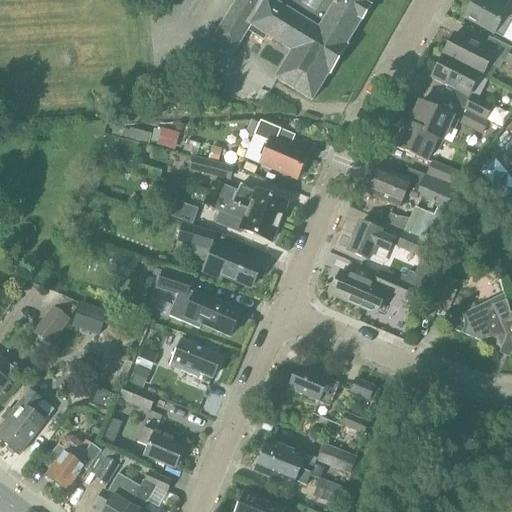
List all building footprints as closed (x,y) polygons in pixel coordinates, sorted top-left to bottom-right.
[(275,80),(312,102),(328,76),(329,76),(346,48),(361,23),(362,23),(370,10),(369,9),(374,0),(237,0),(212,42),(233,54),(246,32),(262,42),(264,39),(265,37),(291,53),(275,80)] [(481,0),(475,0),(465,19),(493,35),(494,35),(502,40),(511,22),(511,19),(504,15),(505,13),(481,0)] [(454,36),(443,58),(478,77),(481,78),(488,65),(498,70),(501,65),(503,61),(470,44),(454,36)] [(467,98),(478,77),(443,58),(432,80),(467,98)] [(473,99),(466,113),(488,124),(495,110),(473,99)] [(409,127),(442,142),(448,128),(453,131),(458,122),(452,119),(419,104),(409,127)] [(488,124),(466,113),(460,125),(482,136),(488,124)] [(270,141),(259,166),(281,175),(282,178),(289,181),(292,180),(296,182),(307,156),(284,146),(289,135),(266,125),(261,137),(270,141)] [(438,151),(442,142),(409,127),(403,125),(393,148),(426,163),(432,149),(438,151)] [(180,135),(162,130),(157,147),(175,152),(180,135)] [(207,163),(204,176),(229,183),(232,170),(207,163)] [(432,164),(426,176),(448,185),(454,173),(432,164)] [(408,171),(404,180),(376,169),(365,195),(398,209),(409,183),(421,187),(417,197),(434,205),(447,210),(455,191),(408,171)] [(229,191),(225,202),(278,224),(286,205),(256,193),(253,201),(229,191)] [(278,224),(225,202),(220,213),(243,223),(240,231),(270,243),(278,224)] [(185,206),(180,220),(192,224),(197,210),(185,206)] [(70,232),(90,240),(99,218),(78,211),(70,232)] [(423,214),(417,226),(397,217),(396,219),(390,217),(386,226),(402,233),(423,242),(425,243),(436,220),(423,214)] [(189,253),(208,261),(224,268),(220,277),(250,289),(260,267),(230,255),(229,256),(213,249),(213,251),(212,251),(217,234),(208,232),(183,224),(178,241),(192,245),(189,253)] [(369,262),(374,248),(388,254),(393,242),(379,236),(380,234),(359,225),(347,253),(369,262)] [(416,258),(423,242),(402,233),(396,249),(416,258)] [(114,257),(108,276),(132,284),(138,265),(114,257)] [(511,352),(511,314),(509,315),(507,305),(494,259),(493,260),(505,303),(493,307),(491,303),(492,302),(492,301),(464,315),(468,325),(464,335),(442,325),(442,326),(508,355),(507,358),(507,359),(508,357),(511,352)] [(177,297),(168,318),(180,323),(199,331),(201,327),(229,339),(240,314),(238,313),(239,310),(225,304),(224,307),(195,295),(194,296),(187,293),(191,282),(162,272),(157,290),(177,297)] [(349,305),(371,314),(375,316),(384,294),(370,288),(370,287),(341,274),(331,297),(349,305)] [(378,275),(373,286),(405,300),(409,289),(378,275)] [(70,320),(69,319),(76,309),(62,299),(55,308),(53,307),(32,333),(50,347),(70,320)] [(81,303),(73,325),(101,335),(109,314),(81,303)] [(179,345),(170,366),(181,371),(181,373),(196,380),(198,376),(212,381),(221,359),(191,347),(190,349),(179,345)] [(135,368),(129,383),(141,389),(148,374),(135,368)] [(298,369),(289,392),(328,410),(338,387),(298,369)] [(355,382),(350,395),(368,403),(374,390),(355,382)] [(85,405),(106,415),(117,393),(96,383),(85,405)] [(125,385),(119,400),(148,412),(155,398),(125,385)] [(53,412),(40,402),(28,392),(0,427),(0,443),(7,449),(7,451),(8,453),(12,456),(15,455),(17,457),(44,423),(53,412)] [(345,417),(341,427),(363,437),(367,426),(345,417)] [(143,429),(137,444),(148,449),(144,458),(173,471),(182,449),(168,443),(170,439),(155,433),(154,434),(143,429)] [(261,458),(305,476),(315,481),(320,470),(302,463),(304,457),(267,442),(261,458)] [(47,459),(53,464),(55,465),(46,478),(57,487),(56,490),(60,492),(63,491),(65,493),(83,470),(87,472),(101,453),(91,445),(90,446),(83,455),(70,445),(65,447),(62,451),(56,447),(47,459)] [(324,446),(319,458),(340,467),(338,471),(349,475),(355,460),(324,446)] [(117,467),(123,458),(104,450),(101,453),(87,472),(95,477),(105,459),(117,467)] [(301,486),(305,476),(261,458),(254,474),(291,489),(293,485),(293,483),(298,485),(301,486)] [(105,459),(94,478),(106,485),(117,467),(105,459)] [(143,484),(131,504),(126,511),(141,511),(155,489),(166,494),(171,483),(149,474),(144,485),(143,484)] [(342,490),(320,481),(314,497),(336,506),(342,490)] [(126,511),(131,504),(122,498),(120,502),(107,495),(103,492),(93,508),(99,511),(126,511)] [(281,511),(244,497),(237,511),(281,511)]
